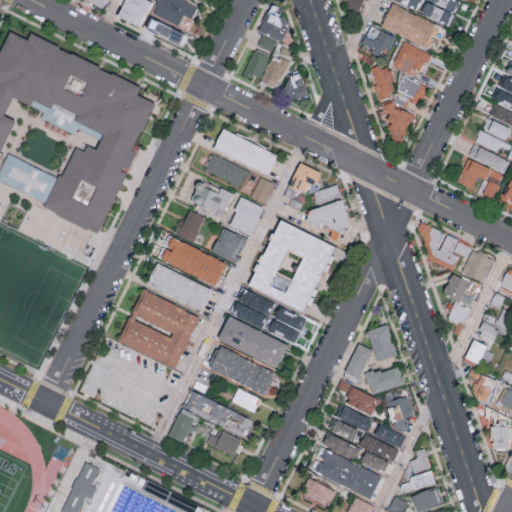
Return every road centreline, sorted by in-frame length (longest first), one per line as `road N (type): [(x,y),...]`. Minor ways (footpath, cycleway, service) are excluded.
road 1 (residential): [(503,0),(255,506)]
road 2 (residential): [(309,0),(481,511)]
road 3 (residential): [(31,0),(511,239)]
road 4 (residential): [(247,0),(49,403)]
road 5 (residential): [(148,452),(304,136)]
road 6 (residential): [(0,378),(267,511)]
